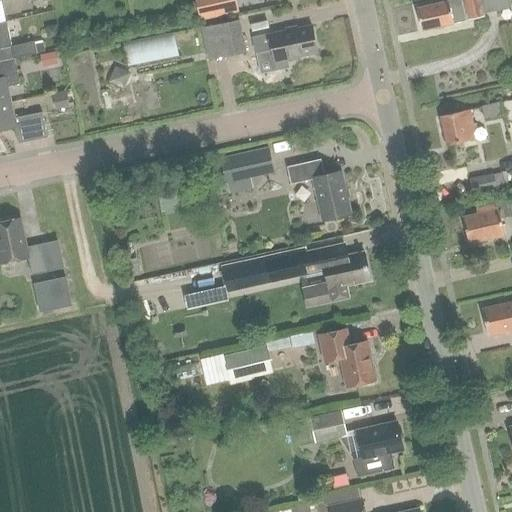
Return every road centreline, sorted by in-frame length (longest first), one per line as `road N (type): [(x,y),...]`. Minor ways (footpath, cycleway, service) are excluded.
road 1 (unclassified): [(472,511),(382,99)]
road 2 (residential): [(0,177),(382,99)]
